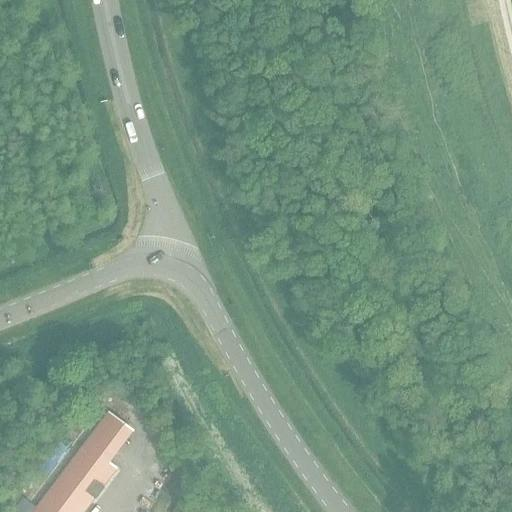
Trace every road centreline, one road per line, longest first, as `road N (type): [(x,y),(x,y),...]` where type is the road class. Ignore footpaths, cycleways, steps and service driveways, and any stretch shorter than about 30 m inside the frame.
road 1 (tertiary): [(350,511),(297,458),(201,292),(161,264)]
road 2 (tertiary): [(161,264),(168,238),(103,0)]
road 3 (tertiary): [(0,320),(116,271),(161,264)]
